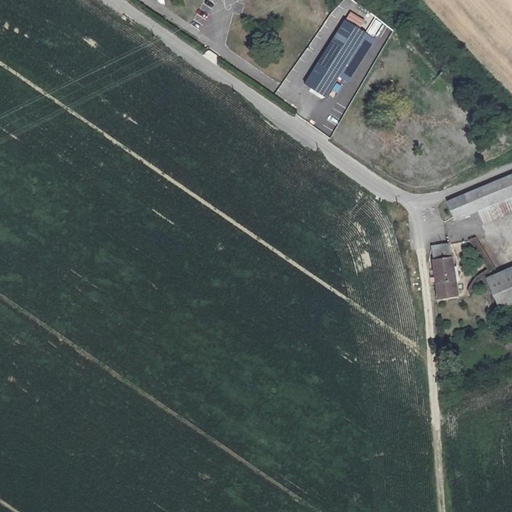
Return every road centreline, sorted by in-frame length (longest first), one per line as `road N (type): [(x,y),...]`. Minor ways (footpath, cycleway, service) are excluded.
road 1 (unclassified): [(115,0),(394,193),(438,199),(511,169)]
road 2 (track): [(441,511),(417,202)]
